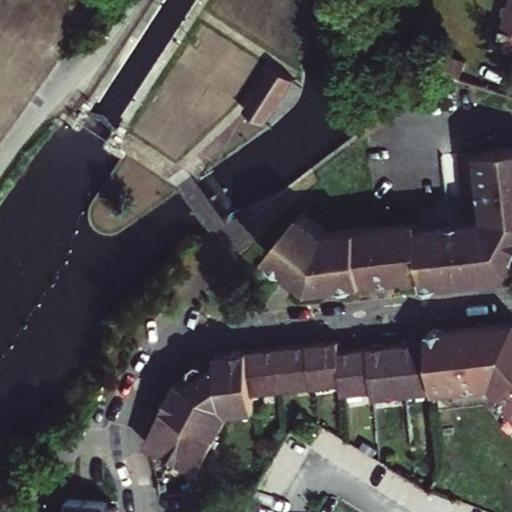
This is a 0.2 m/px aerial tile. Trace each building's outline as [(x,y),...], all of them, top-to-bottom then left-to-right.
[(30,59),(0,38),(0,84),(4,88),(0,93),(0,107),(23,123),(56,76),(30,59)] [(278,67),(251,109),(263,117),(290,75),(278,67)] [(186,132),(169,158),(181,166),(198,141),(186,132)] [(511,154),(498,155),(500,223),(434,226),(434,225),(345,229),(319,206),(282,245),(324,282),(437,277),(437,285),(511,281),(511,154)] [(505,387),(511,395),(511,326),(441,331),(443,343),(426,344),(416,345),(396,346),(386,347),(352,350),(351,337),(227,346),(227,355),(218,361),(212,355),(208,354),(204,357),(202,360),(205,370),(197,376),(192,373),(155,433),(206,464),(242,406),(267,405),(265,386),(356,379),(357,389),(386,387),(387,395),(505,387)] [(329,431),(313,458),(361,486),(376,460),(329,431)] [(269,480),(253,471),(241,476),(235,487),(235,497),(246,503),(257,499),(263,488),(269,480)] [(390,507),(404,511),(413,511),(422,488),(399,480),(390,507)]
